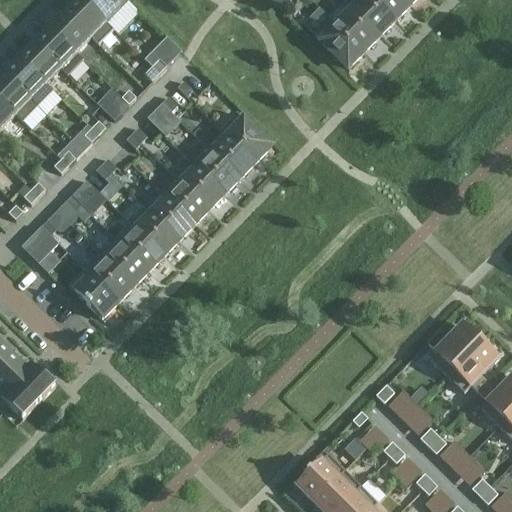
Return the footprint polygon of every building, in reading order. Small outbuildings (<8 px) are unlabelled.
[(79,0),(78,0),(64,15),(91,41),(106,26),(79,0)] [(79,0),(106,26),(128,4),(123,0),(79,0)] [(395,24),(370,0),(351,0),(345,6),(352,13),(353,13),(380,39),(395,24)] [(370,0),(395,24),(410,8),(401,0),(370,0)] [(401,0),(410,8),(410,9),(410,8),(418,0),(401,0)] [(352,13),(338,27),(337,28),(364,54),(380,39),(353,13),(352,13)] [(64,15),(49,30),(76,57),(76,56),(91,41),(64,15)] [(337,28),(338,27),(331,21),(315,37),(314,37),(314,38),(348,71),(364,54),(337,28)] [(76,56),(76,57),(49,30),(34,46),(61,72),(67,79),(83,63),(76,56)] [(61,72),(34,46),(19,61),(46,88),(46,87),(61,72)] [(46,87),(46,88),(19,61),(4,77),(31,103),(30,103),(37,110),(53,94),(46,87)] [(159,78),(166,70),(159,63),(152,70),(159,78)] [(152,70),(144,78),(152,85),(159,78),(152,70)] [(37,110),(30,103),(31,103),(4,77),(0,80),(0,103),(15,118),(23,125),(37,110)] [(194,99),(213,117),(227,102),(208,84),(194,99)] [(183,85),(177,91),(186,100),(192,94),(183,85)] [(136,101),(129,94),(121,101),(129,108),(136,101)] [(121,101),(114,109),(121,116),(129,108),(121,101)] [(171,116),(177,110),(168,101),(162,107),(171,116)] [(0,103),(0,133),(0,134),(15,118),(0,103)] [(156,112),(166,122),(171,116),(162,107),(156,112)] [(254,167),(271,150),(237,116),(236,117),(236,118),(220,134),(227,141),(254,167)] [(98,139),(105,132),(98,125),(91,132),(98,139)] [(141,146),(147,141),(138,131),(132,137),(141,146)] [(91,132),(84,139),(91,147),(98,139),(91,132)] [(154,134),(145,143),(164,163),(174,154),(154,134)] [(126,143),(135,152),(141,146),(132,137),(126,143)] [(254,167),(227,141),(212,156),(239,183),(254,167)] [(123,145),(108,152),(114,165),(130,158),(123,145)] [(224,198),(239,183),(212,156),(205,149),(190,165),(224,198)] [(68,170),(75,163),(68,156),(61,163),(68,170)] [(111,177),(117,171),(108,162),(102,168),(111,177)] [(61,163),(54,170),(61,177),(68,170),(61,163)] [(224,198),(190,165),(175,180),(209,213),(224,198)] [(96,174),(105,183),(111,177),(102,168),(96,174)] [(175,180),(160,196),(194,229),(209,213),(175,180)] [(102,192),(119,211),(129,202),(113,183),(102,192)] [(38,201),(45,194),(38,187),(31,194),(38,201)] [(87,202),(77,193),(71,199),(81,208),(87,202)] [(31,194),(23,201),(31,208),(38,201),(31,194)] [(102,196),(90,201),(99,223),(111,218),(102,196)] [(194,229),(160,196),(145,211),(179,244),(194,229)] [(71,199),(66,205),(75,214),(81,208),(71,199)] [(15,224),(23,216),(15,209),(8,217),(15,224)] [(145,211),(129,226),(163,260),(179,244),(145,211)] [(50,239),(56,233),(47,224),(41,230),(50,239)] [(163,260),(129,226),(114,242),(148,275),(163,260)] [(35,236),(22,250),(39,267),(58,247),(50,239),(41,230),(35,236)] [(114,242),(99,257),(133,291),(148,275),(114,242)] [(133,291),(99,257),(84,273),(118,306),(133,291)] [(84,273),(69,288),(68,289),(102,323),(118,306),(84,273)] [(480,346),(485,341),(484,341),(483,342),(482,341),(475,334),(472,338),(462,329),(448,344),(440,336),(439,335),(427,347),(428,348),(436,356),(429,363),(446,380),(480,346)] [(0,365),(11,354),(0,342),(0,365)] [(480,346),(446,380),(463,397),(470,390),(479,398),(479,399),(491,387),(490,387),(482,379),(491,368),(497,363),(480,346)] [(0,392),(1,394),(26,369),(11,354),(0,365),(0,392)] [(26,369),(1,394),(0,395),(0,400),(22,423),(55,389),(30,365),(26,369)] [(491,387),(479,399),(480,399),(488,407),(481,414),(498,431),(511,415),(511,381),(499,395),(491,388),(491,387)] [(384,407),(394,396),(386,388),(376,399),(384,407)] [(352,424),(359,431),(368,422),(361,415),(352,424)] [(511,415),(498,431),(511,444),(511,415)] [(365,428),(353,439),(365,452),(377,442),(365,428)] [(420,442),(428,450),(438,440),(430,432),(420,442)] [(436,458),(446,447),(438,440),(428,450),(436,458)] [(389,461),(398,452),(392,445),(383,454),(389,461)] [(398,452),(389,461),(396,467),(405,458),(398,452)] [(296,489),(313,506),(338,480),(338,481),(345,474),(328,457),(321,464),(317,460),(307,470),(311,474),(296,489)] [(422,493),(431,484),(424,477),(416,486),(422,493)] [(338,511),(354,496),(353,496),(338,481),(338,480),(313,506),(319,511),(338,511)] [(479,500),(490,490),(482,482),(472,493),(479,500)] [(431,484),(422,493),(428,499),(437,490),(431,484)] [(371,511),(378,506),(360,489),(353,496),(354,496),(338,511),(371,511)] [(490,490),(479,500),(487,508),(497,498),(490,490)]
